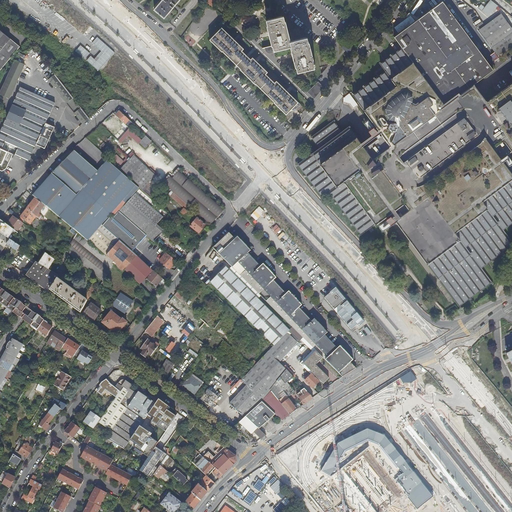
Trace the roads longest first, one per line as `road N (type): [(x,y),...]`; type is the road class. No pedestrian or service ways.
road 1 (residential): [(0,211),(111,104),(122,105),(227,204),(227,218),(116,355)]
road 2 (unknown): [(71,0),(129,50),(419,352)]
road 3 (tertiary): [(419,352),(411,332),(344,257),(156,63),(83,0)]
road 4 (residential): [(291,138),(276,148),(262,145),(120,0)]
road 5 (unclassified): [(488,311),(443,326),(428,319),(312,194)]
road 6 (secondary): [(419,352),(373,371),(252,458)]
road 7 (residential): [(116,355),(54,430),(5,511)]
road 8 (residential): [(252,458),(116,355)]
road 9 (residential): [(318,107),(406,0)]
road 10 (tertiary): [(511,455),(419,352)]
